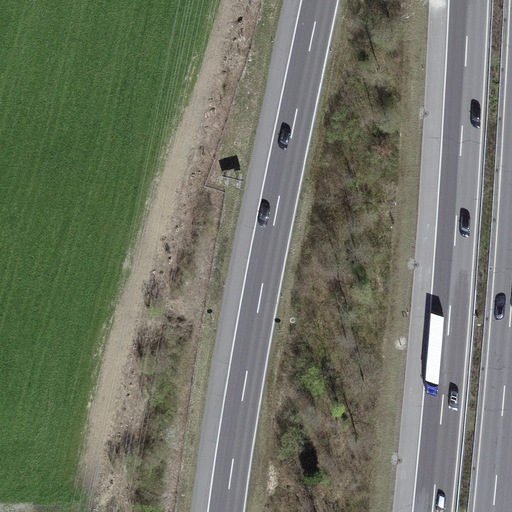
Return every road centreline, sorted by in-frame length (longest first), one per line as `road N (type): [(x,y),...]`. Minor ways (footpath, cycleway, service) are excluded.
road 1 (motorway): [(320,0),(226,511)]
road 2 (motorway): [(469,0),(432,511)]
road 3 (motorway): [(492,511),(511,296)]
